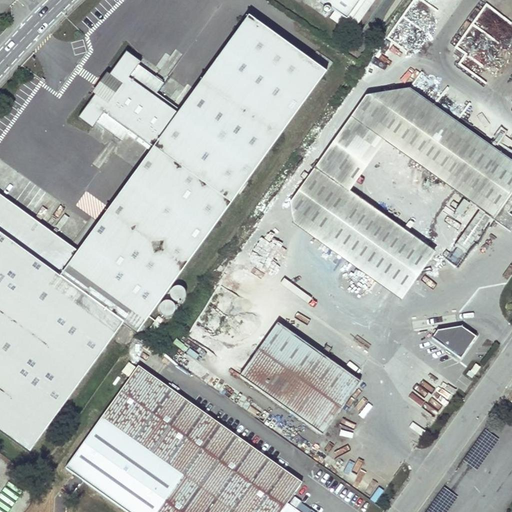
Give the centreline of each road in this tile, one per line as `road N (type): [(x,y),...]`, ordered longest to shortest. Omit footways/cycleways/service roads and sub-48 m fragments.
road 1 (unknown): [(405,349),(305,277),(299,243),(311,218)]
road 2 (unclassified): [(408,511),(511,370)]
road 3 (unknown): [(434,477),(401,412),(405,349)]
